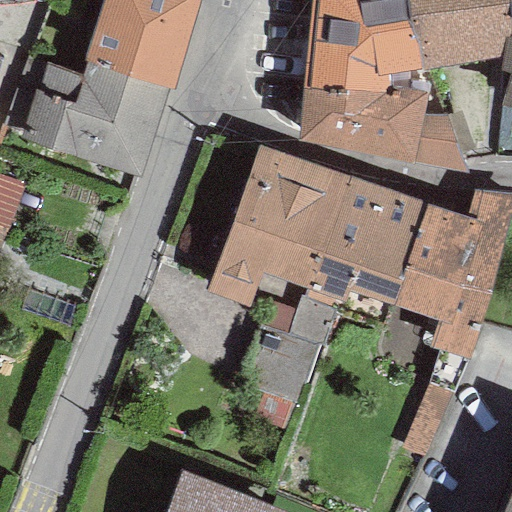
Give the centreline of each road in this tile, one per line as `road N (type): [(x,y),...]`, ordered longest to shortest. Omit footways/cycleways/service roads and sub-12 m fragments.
road 1 (residential): [(34,511),(197,104)]
road 2 (residential): [(197,104),(412,175),(511,178)]
